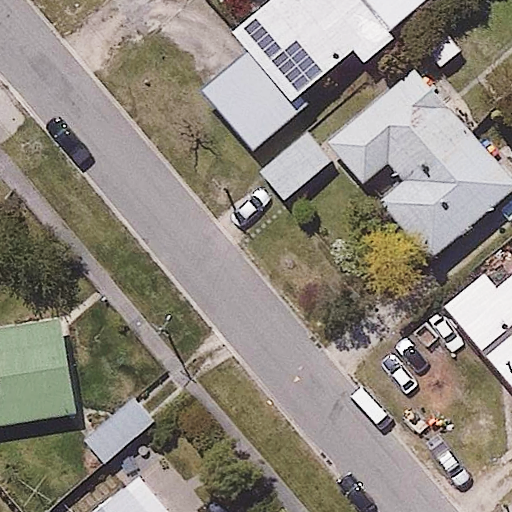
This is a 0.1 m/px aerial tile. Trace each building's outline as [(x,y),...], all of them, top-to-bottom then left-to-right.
[(430,0),(274,0),(235,33),(248,53),(301,97),(355,50),(366,65),(395,41),(390,34),(430,0)] [(301,97),(248,53),(204,91),(253,153),(308,106),(301,97)] [(511,187),(511,183),(416,73),(326,143),(366,185),(390,164),(406,183),(381,203),(428,258),(511,187)] [(331,164),(308,135),(261,174),(288,201),(331,164)] [(511,386),(511,276),(496,290),(484,276),(445,310),(511,386)] [(74,314),(0,321),(0,421),(84,412),(74,314)] [(159,422),(134,397),(86,444),(111,470),(159,422)] [(179,511),(144,471),(97,511),(179,511)]
